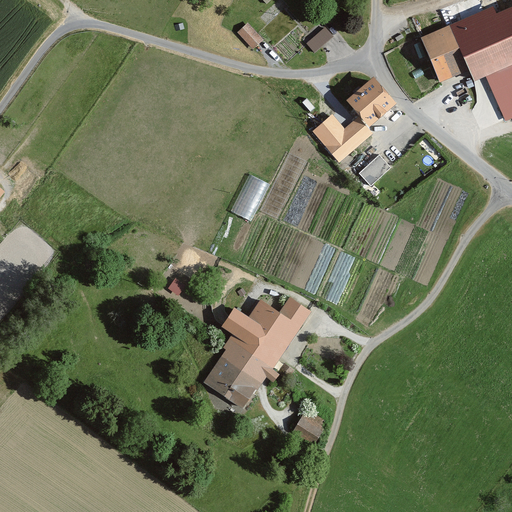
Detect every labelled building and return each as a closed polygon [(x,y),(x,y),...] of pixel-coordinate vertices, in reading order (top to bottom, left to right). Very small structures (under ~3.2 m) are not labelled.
[(511,6),(497,13),(494,5),(421,37),(440,82),(470,69),(475,80),(486,75),(506,121),(511,118),(511,6)] [(264,40),(248,22),(237,32),(253,49),(264,40)] [(183,23),(174,25),(176,31),(184,28),(183,23)] [(334,37),(325,27),(306,44),(315,53),(334,37)] [(396,109),(375,81),(348,101),(357,113),(345,122),(339,114),(315,132),(340,165),(375,138),(369,130),(396,109)] [(359,171),(372,184),(393,165),(380,152),(359,171)] [(249,172),(232,210),(252,219),(270,181),(249,172)] [(171,285),(181,294),(190,283),(180,274),(171,285)] [(310,312),(290,298),(278,315),(260,302),(249,318),(236,309),(224,326),(237,334),(223,354),(263,381),(310,312)] [(263,381),(223,354),(203,383),(243,410),(263,381)] [(326,422),(307,411),(295,431),(314,442),(326,422)]
